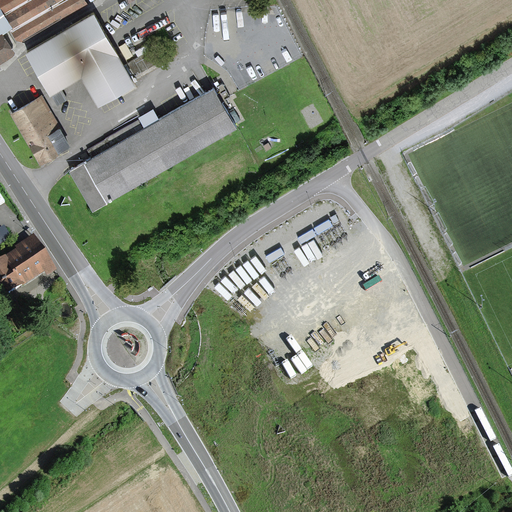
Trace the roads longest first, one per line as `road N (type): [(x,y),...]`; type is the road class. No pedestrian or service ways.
road 1 (tertiary): [(511,60),(236,235),(151,323)]
road 2 (track): [(208,511),(123,379)]
road 3 (primary): [(76,268),(0,151)]
road 4 (unknown): [(111,0),(42,44),(0,83)]
